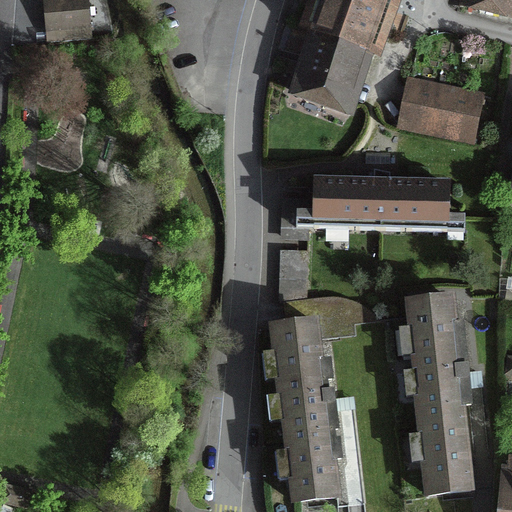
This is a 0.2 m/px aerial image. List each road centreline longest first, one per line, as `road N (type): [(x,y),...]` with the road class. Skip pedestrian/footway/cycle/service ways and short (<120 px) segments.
road 1 (residential): [(271,0),(252,83),(228,511)]
road 2 (residential): [(0,142),(8,0)]
